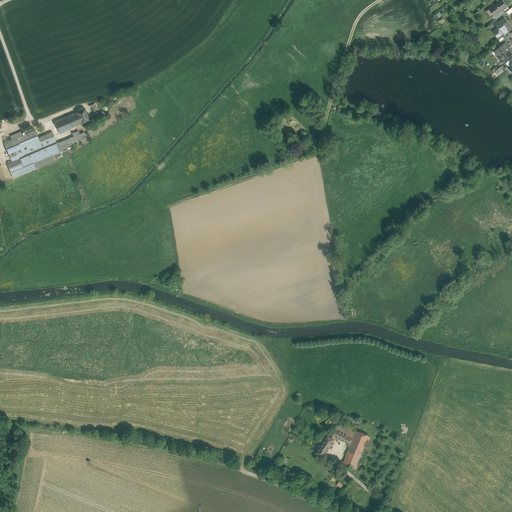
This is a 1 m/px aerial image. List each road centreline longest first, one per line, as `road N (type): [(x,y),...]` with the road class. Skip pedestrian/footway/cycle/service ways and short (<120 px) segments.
road 1 (track): [(2,426),(105,438),(264,474),(335,511)]
road 2 (track): [(167,206),(314,157),(354,21),(377,0)]
